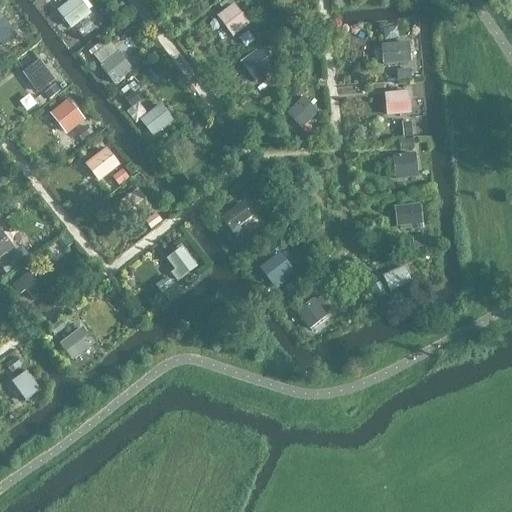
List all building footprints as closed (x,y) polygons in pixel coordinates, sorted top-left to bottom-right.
[(98,8),(92,0),(71,0),(58,10),(71,28),(98,8)] [(232,36),(250,24),(235,2),(217,15),(232,36)] [(0,20),(0,40),(6,49),(21,39),(6,17),(0,20)] [(137,73),(109,38),(86,57),(114,92),(137,73)] [(411,42),(382,42),(382,64),(411,63),(411,42)] [(271,66),(252,45),(233,61),(252,82),(271,66)] [(56,81),(31,51),(7,72),(32,101),(56,81)] [(408,86),(380,88),(384,124),(411,122),(408,86)] [(304,95),(287,112),(304,128),(320,111),(304,95)] [(69,98),(50,112),(67,134),(86,120),(69,98)] [(145,113),(140,103),(132,108),(150,137),(175,122),(163,102),(145,113)] [(211,168),(187,142),(166,162),(190,187),(211,168)] [(117,168),(97,143),(73,163),(93,188),(117,168)] [(140,188),(119,201),(132,221),(153,208),(140,188)] [(418,200),(391,204),(396,237),(422,233),(418,200)] [(237,239),(258,222),(241,201),(220,218),(237,239)] [(0,261),(13,250),(0,234),(0,261)] [(203,263),(183,243),(159,266),(179,287),(203,263)] [(304,275),(280,245),(252,268),(276,297),(304,275)] [(390,292),(412,284),(406,265),(383,273),(390,292)] [(34,269),(15,283),(31,304),(50,290),(34,269)] [(295,310),(309,329),(329,314),(322,305),(329,299),(323,291),(295,310)] [(94,350),(77,326),(49,346),(66,370),(94,350)] [(27,370),(12,381),(27,400),(42,388),(27,370)]
